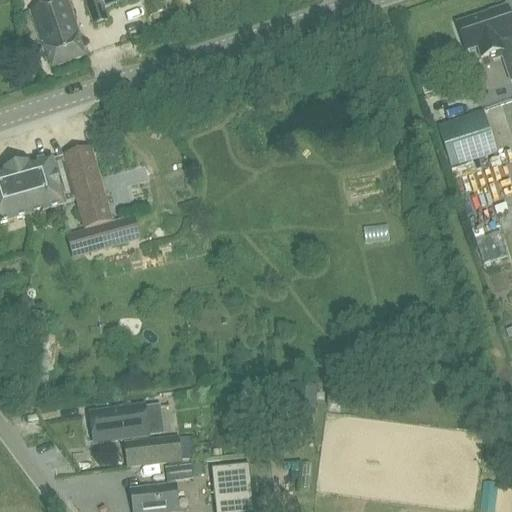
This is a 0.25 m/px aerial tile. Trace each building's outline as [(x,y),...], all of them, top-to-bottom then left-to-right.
[(67,0),(59,0),(28,11),(41,49),(43,48),(51,70),(85,58),(77,36),(80,35),(67,0)] [(82,0),(92,27),(108,21),(104,9),(130,0),(82,0)] [(456,24),(465,53),(476,49),(480,60),(499,54),(509,84),(511,83),(511,21),(507,7),(456,24)] [(451,169),(497,155),(482,112),(436,127),(451,169)] [(51,160),(0,174),(0,224),(64,206),(64,205),(75,202),(83,232),(65,237),(72,261),(140,242),(134,218),(113,223),(91,149),(62,157),(63,158),(52,161),(51,160)] [(55,361),(55,330),(32,330),(31,393),(61,393),(61,370),(54,370),(54,362),(47,362),(47,361),(55,361)] [(367,347),(350,350),(353,366),(369,364),(367,347)] [(313,374),(310,403),(323,404),(326,375),(313,374)] [(150,416),(185,414),(184,397),(149,399),(150,416)] [(320,422),(320,405),(308,405),(307,422),(320,422)] [(93,446),(146,439),(142,409),(89,416),(93,446)] [(176,440),(158,442),(158,439),(123,443),(126,468),(178,462),(176,440)] [(306,476),(319,478),(322,453),(308,452),(306,476)] [(165,469),(166,483),(192,480),(190,466),(165,469)] [(211,471),(214,511),(253,511),(249,467),(211,471)] [(177,511),(175,486),(129,492),(131,511),(177,511)]
